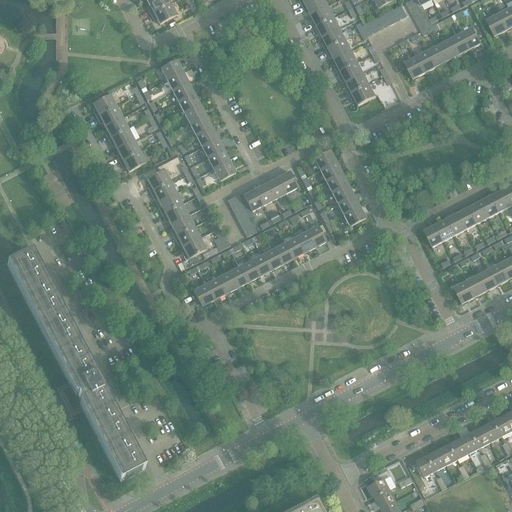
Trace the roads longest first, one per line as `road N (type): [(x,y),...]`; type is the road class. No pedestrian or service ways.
road 1 (residential): [(208,328),(186,329),(168,286),(171,266),(134,193),(116,188),(73,104)]
road 2 (residential): [(208,328),(217,315),(308,268),(384,231),(396,233)]
road 3 (residential): [(68,496),(79,486),(79,462),(0,313)]
road 4 (residential): [(337,477),(511,388)]
road 5 (tertiary): [(304,418),(458,338)]
road 6 (residential): [(182,30),(256,175)]
road 7 (tertiary): [(125,511),(264,438)]
road 8 (residential): [(347,133),(484,65)]
road 9 (residential): [(347,133),(275,0)]
road 10 (tertiary): [(68,496),(0,362)]
road 11 (residential): [(396,233),(511,171)]
road 12 (residential): [(396,233),(406,235),(458,338)]
road 13 (residential): [(264,438),(208,328)]
